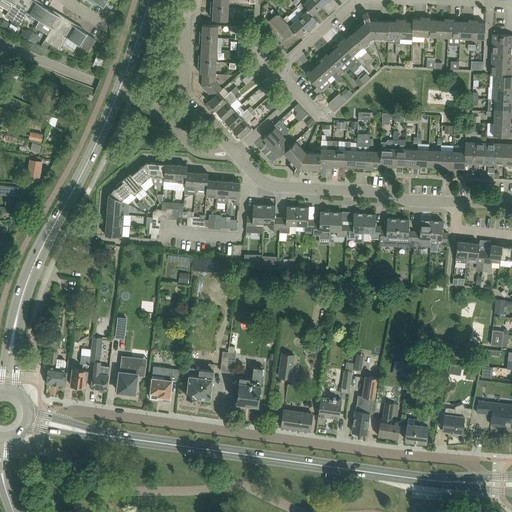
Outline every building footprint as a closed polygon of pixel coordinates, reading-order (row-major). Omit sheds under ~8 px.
[(0,0),(0,4),(8,10),(5,15),(13,20),(25,0),(0,0)] [(28,12),(40,20),(47,8),(42,5),(43,3),(38,0),(25,0),(13,20),(20,25),(28,12)] [(213,8),(213,19),(228,20),(229,8),(228,0),(213,0),(213,5),(211,5),(211,8),(213,8)] [(313,14),(321,7),(315,0),(306,0),(293,0),(297,5),(301,1),(313,14)] [(318,20),(313,14),(301,1),(297,5),(303,13),(298,17),(308,28),(318,20)] [(44,40),(50,43),(52,45),(68,18),(54,9),(53,11),(47,8),(40,20),(52,27),(44,40)] [(269,20),(271,23),(285,39),(294,31),(283,18),(278,12),(276,14),(269,20)] [(365,21),(351,34),(365,49),(370,45),(367,42),(373,36),(382,37),(382,40),(388,40),(389,20),(371,19),(368,12),(362,14),(365,21)] [(299,37),(308,28),(298,17),(293,22),(287,15),(283,18),(294,31),(299,37)] [(413,19),(413,22),(413,35),(425,35),(425,17),(420,17),(420,19),(413,19)] [(425,35),(437,36),(438,20),(430,20),(430,18),(425,17),(425,35)] [(68,18),(52,45),(60,49),(67,37),(80,45),(89,50),(96,39),(87,34),(87,33),(81,29),(83,27),(68,18)] [(437,36),(448,37),(449,18),(444,18),(444,20),(438,20),(437,36)] [(454,19),(449,18),(448,37),(448,45),(460,45),(460,37),(461,21),(454,21),(454,19)] [(0,25),(6,29),(10,23),(4,19),(0,25)] [(400,37),(401,19),(396,19),(396,21),(389,20),(388,40),(388,42),(400,43),(400,37)] [(406,19),(401,19),(400,37),(413,38),(413,35),(413,22),(406,21),(406,19)] [(468,21),(461,21),(460,37),(472,38),(473,20),(468,19),(468,21)] [(473,20),(472,38),(485,38),(485,22),(478,22),(478,20),(473,20)] [(18,28),(11,23),(8,28),(15,33),(18,28)] [(218,37),(218,25),(203,24),(202,35),(200,34),(200,38),(202,38),(202,48),(217,49),(218,37)] [(236,32),(235,38),(245,38),(245,26),(236,26),(236,32)] [(511,34),(493,33),(492,43),(511,44),(511,34)] [(367,63),(361,56),(367,51),(365,49),(351,34),(346,39),(345,37),(342,40),(354,54),(353,54),(357,58),(361,63),(364,66),(367,63)] [(358,66),(361,63),(357,58),(353,54),(354,54),(342,40),(338,44),(339,45),(334,50),(344,62),(349,67),(350,68),(355,63),(358,66)] [(511,44),(492,43),(492,54),(511,54),(511,44)] [(200,73),(203,73),(216,73),(217,49),(202,48),(201,59),(199,58),(198,62),(201,62),(200,73)] [(343,73),(344,71),(340,66),(344,62),(334,50),(329,55),(327,53),(324,57),(340,75),(343,73)] [(511,54),(492,54),(491,64),(511,64),(511,54)] [(105,60),(98,57),(95,66),(101,68),(105,60)] [(316,66),(327,78),(331,74),(337,80),(341,77),(340,75),(324,57),(320,60),(321,61),(316,66)] [(435,68),(435,60),(427,59),(427,67),(435,68)] [(0,65),(0,69),(6,75),(10,69),(2,63),(0,65)] [(491,75),(496,75),(496,74),(511,75),(511,64),(491,64),(491,75)] [(326,87),(322,83),(327,78),(316,66),(311,71),(309,69),(306,73),(318,86),(314,89),(319,94),(326,87)] [(202,85),(213,97),(219,91),(222,88),(220,85),(215,80),(216,73),(203,73),(202,85)] [(359,79),(364,83),(370,77),(366,73),(359,79)] [(511,75),(496,74),(496,75),(496,87),(511,87),(511,75)] [(354,81),(360,87),(364,83),(359,79),(358,77),(354,81)] [(511,87),(496,87),(489,86),(489,99),(495,99),(511,99),(511,92),(511,87)] [(349,89),(342,95),(346,100),(353,93),(349,89)] [(216,110),(234,94),(230,90),(223,96),(219,91),(213,97),(208,101),(216,110)] [(225,119),(235,109),(230,104),(238,97),(234,94),(216,110),(225,119)] [(273,98),(267,103),(272,108),(277,103),(273,98)] [(334,111),(342,103),(338,99),(330,107),(334,111)] [(495,99),(489,99),(488,110),(511,111),(511,106),(511,107),(511,99),(495,99)] [(300,121),(308,113),(298,103),(293,107),(297,112),(296,117),(300,121)] [(235,109),(225,119),(233,128),(251,112),(247,108),(240,114),(235,109)] [(511,111),(488,110),(486,110),(486,116),(494,116),(494,123),(510,123),(510,116),(511,116),(511,111)] [(358,119),(363,119),(370,119),(371,111),(365,111),(363,111),(358,111),(358,119)] [(251,112),(233,128),(241,137),(252,128),(247,122),(254,116),(251,112)] [(418,123),(419,114),(406,113),(406,122),(418,123)] [(316,122),(312,117),(306,123),(310,127),(316,122)] [(510,131),(510,123),(494,123),(493,135),(511,136),(511,131),(510,131)] [(267,144),(270,147),(283,135),(290,129),(286,125),(280,131),(276,127),(275,126),(263,137),(268,142),(267,144)] [(453,133),(453,125),(445,125),(445,133),(453,133)] [(406,140),(399,140),(400,131),(394,131),(394,139),(394,140),(392,166),(397,166),(397,164),(404,164),(405,148),(406,140)] [(369,145),(370,138),(370,134),(363,133),(363,143),(357,143),(356,166),(363,166),(363,168),(368,168),(369,150),(369,145)] [(291,144),(283,135),(270,147),(273,151),(275,150),(280,155),(284,151),(291,144)] [(296,140),(291,144),(284,151),(297,165),(293,172),(298,175),(302,167),(320,168),(321,164),(320,164),(321,148),(315,148),(315,151),(306,151),(300,144),(303,142),(299,137),(296,140)] [(333,140),(329,140),(321,139),(321,148),(320,164),(321,164),(327,164),(327,166),(332,167),(333,140)] [(394,139),(388,139),(387,147),(381,147),(381,151),(380,163),(381,163),(387,163),(387,165),(392,166),(394,140),(394,139)] [(339,140),(333,140),(332,167),(337,167),(337,165),(344,165),(345,165),(346,141),(339,140)] [(356,166),(357,143),(351,142),(351,141),(346,140),(346,141),(345,165),(344,165),(344,167),(349,167),(349,165),(352,166),(356,166)] [(465,141),(465,151),(465,163),(475,164),(476,142),(465,141)] [(42,144),(32,142),(30,149),(40,152),(42,144)] [(475,164),(485,164),(486,142),(476,142),(475,164)] [(496,143),(486,142),(485,164),(495,165),(496,143)] [(506,143),(496,143),(495,165),(505,165),(506,143)] [(441,145),(441,150),(440,166),(441,166),(447,166),(447,168),(452,168),(453,151),(453,145),(441,145)] [(411,167),(416,167),(417,149),(405,148),(404,164),(411,165),(411,167)] [(429,149),(417,149),(416,167),(421,167),(421,165),(428,165),(429,149)] [(441,150),(429,149),(428,165),(435,166),(435,168),(440,168),(441,166),(440,166),(441,150)] [(381,151),(369,150),(368,168),(373,169),(373,167),(381,167),(381,163),(380,163),(381,151)] [(465,151),(453,151),(452,168),(457,169),(457,167),(465,167),(465,163),(465,151)] [(31,159),(27,180),(38,182),(42,161),(31,159)] [(165,176),(166,163),(166,161),(162,160),(161,163),(147,161),(151,175),(165,176)] [(130,172),(140,184),(151,175),(147,161),(135,171),(134,169),(130,172)] [(166,163),(165,176),(164,180),(175,181),(177,164),(166,163)] [(174,189),(185,190),(187,171),(188,165),(177,164),(175,181),(174,189)] [(197,172),(187,171),(185,190),(185,194),(196,195),(197,172)] [(134,194),(135,194),(139,199),(147,192),(145,190),(140,184),(130,172),(122,179),(132,191),(134,194)] [(196,195),(206,195),(207,189),(208,179),(208,175),(209,173),(197,172),(196,195)] [(120,184),(109,194),(121,200),(132,191),(122,179),(119,182),(120,184)] [(207,189),(206,195),(217,196),(219,180),(208,179),(207,189)] [(229,180),(219,180),(217,196),(217,202),(228,203),(228,197),(229,180)] [(240,181),(229,180),(228,197),(235,198),(234,204),(238,204),(240,181)] [(0,184),(0,193),(18,196),(19,186),(0,184)] [(121,200),(109,194),(108,208),(105,208),(105,213),(107,213),(120,214),(121,200)] [(10,196),(9,204),(17,205),(18,197),(10,196)] [(165,218),(172,219),(173,207),(167,207),(167,203),(162,202),(161,208),(161,216),(165,216),(165,218)] [(178,217),(183,217),(183,211),(183,205),(179,204),(178,208),(173,207),(172,219),(178,219),(178,217)] [(263,232),(264,222),(264,204),(253,204),(253,215),(247,215),(246,231),(263,232)] [(264,204),(264,222),(271,223),(271,228),(280,229),(281,217),(275,216),(276,205),(264,204)] [(286,217),(281,217),(280,229),(279,232),(289,232),(297,233),(297,230),(298,206),(287,205),(286,217)] [(304,225),(304,230),(305,230),(305,234),(314,234),(314,222),(314,218),(309,218),(309,206),(298,206),(297,224),(304,225)] [(314,222),(314,234),(322,235),(322,237),(330,238),(331,230),(331,211),(320,210),(320,222),(314,222)] [(187,217),(187,226),(193,226),(194,216),(187,215),(188,211),(183,211),(183,217),(187,217)] [(342,212),(331,211),(331,230),(338,230),(338,235),(346,236),(346,239),(347,239),(348,224),(342,223),(342,212)] [(363,242),(364,240),(365,213),(354,212),(353,224),(348,224),(347,239),(352,239),(354,242),(363,242)] [(123,224),(124,214),(120,214),(107,213),(106,224),(123,225),(123,224)] [(376,213),(365,213),(364,240),(369,240),(371,238),(371,237),(381,237),(381,229),(381,225),(375,225),(376,213)] [(216,217),(215,217),(215,228),(220,228),(220,226),(226,227),(226,216),(222,216),(222,214),(216,214),(216,217)] [(158,222),(159,217),(152,217),(152,221),(149,221),(149,227),(160,228),(160,222),(158,222)] [(208,227),(215,228),(215,217),(209,217),(209,219),(205,218),(204,225),(208,225),(208,227)] [(380,245),(398,246),(399,218),(387,217),(387,229),(381,229),(381,237),(380,245)] [(413,246),(414,246),(415,230),(409,230),(409,218),(399,218),(398,246),(413,246)] [(430,246),(430,244),(431,238),(432,220),(421,219),(420,231),(415,230),(414,246),(430,246)] [(443,220),(432,220),(431,238),(430,244),(438,244),(438,245),(447,245),(448,232),(442,232),(443,220)] [(105,235),(122,236),(123,225),(106,224),(105,235)] [(457,250),(456,257),(455,262),(467,263),(467,258),(468,258),(469,242),(458,240),(457,250)] [(478,262),(483,262),(484,262),(485,250),(479,249),(480,243),(469,242),(468,258),(478,259),(478,262)] [(502,258),(511,259),(511,246),(506,246),(507,243),(502,243),(502,245),(501,258),(502,258)] [(490,250),(485,250),(484,262),(483,262),(482,270),(487,271),(492,272),(492,268),(491,268),(492,261),(501,262),(502,258),(501,258),(502,245),(491,244),(490,250)] [(219,271),(219,258),(194,258),(194,270),(219,271)] [(179,283),(188,284),(190,273),(180,272),(179,283)] [(324,284),(330,287),(334,281),(327,278),(324,284)] [(76,311),(76,308),(77,296),(78,295),(68,294),(66,310),(76,311)] [(496,299),(496,300),(495,310),(504,311),(505,300),(501,299),(496,299)] [(118,316),(115,337),(116,337),(116,336),(124,337),(126,317),(118,316)] [(508,334),(503,334),(504,330),(493,329),(491,344),(501,346),(502,346),(502,342),(507,343),(508,334)] [(90,360),(93,336),(92,336),(90,356),(81,355),(80,363),(83,364),(83,369),(73,368),(71,385),(85,386),(86,378),(88,378),(89,368),(90,360)] [(101,361),(100,361),(103,337),(93,336),(90,360),(94,360),(93,377),(91,387),(107,389),(108,379),(109,366),(100,365),(101,361)] [(65,359),(57,358),(58,351),(57,351),(58,341),(52,340),(51,350),(47,382),(66,384),(68,369),(66,368),(66,361),(65,359)] [(223,351),(222,357),(220,371),(227,372),(228,358),(229,352),(223,351)] [(279,377),(291,378),(292,378),(293,368),(295,354),(281,352),(278,376),(279,377)] [(119,381),(118,390),(135,393),(137,383),(138,375),(138,373),(139,366),(130,365),(131,357),(131,356),(122,355),(120,371),(119,381)] [(228,358),(227,372),(234,373),(236,359),(228,358)] [(411,369),(420,371),(422,360),(413,358),(411,369)] [(341,388),(342,388),(342,392),(349,393),(352,371),(353,363),(346,361),(345,369),(344,369),(341,388)] [(361,370),(363,362),(355,361),(354,369),(361,370)] [(409,377),(411,363),(405,362),(402,362),(400,376),(409,377)] [(186,395),(188,396),(188,398),(194,399),(196,397),(197,397),(197,396),(211,397),(215,364),(209,363),(209,369),(190,367),(186,395)] [(461,374),(462,365),(450,364),(449,372),(461,374)] [(494,366),(483,365),(482,376),(493,377),(494,366)] [(170,397),(172,379),(173,371),(173,368),(154,366),(152,377),(150,391),(151,392),(150,397),(158,398),(159,396),(162,396),(170,397)] [(240,376),(238,391),(237,401),(258,404),(260,394),(263,368),(254,366),(253,377),(240,376)] [(476,377),(477,369),(477,368),(468,366),(467,367),(466,376),(476,377)] [(408,387),(420,390),(423,377),(419,376),(420,373),(411,371),(408,387)] [(375,397),(378,377),(365,375),(361,395),(358,395),(352,431),(351,430),(351,431),(367,433),(366,433),(369,413),(373,413),(375,397)] [(339,418),(341,408),(342,399),(321,396),(319,412),(318,422),(325,423),(326,416),(339,418)] [(487,401),(478,400),(477,412),(492,413),(491,424),(505,425),(506,420),(511,420),(511,403),(500,403),(499,405),(487,404),(487,401)] [(381,418),(380,425),(378,435),(398,438),(400,428),(401,421),(393,420),(395,403),(386,402),(383,418),(381,418)] [(455,406),(454,407),(446,406),(442,430),(462,432),(464,416),(470,417),(472,408),(464,407),(463,403),(455,406)] [(430,426),(432,409),(426,407),(425,414),(418,413),(417,419),(415,419),(408,417),(407,422),(406,429),(405,439),(427,442),(429,425),(430,426)] [(284,409),(283,416),(281,426),(310,430),(312,420),(313,414),(284,409)]
